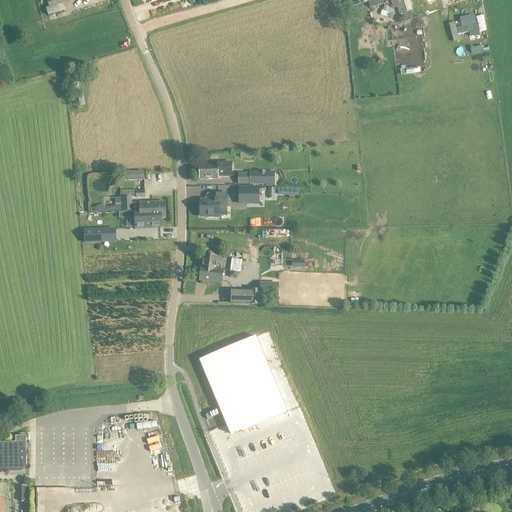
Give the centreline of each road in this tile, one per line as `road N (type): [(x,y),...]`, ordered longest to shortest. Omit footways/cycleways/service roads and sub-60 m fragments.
road 1 (unclassified): [(176,404),(168,362),(186,177),(134,29)]
road 2 (secondary): [(357,511),(430,483),(511,464)]
